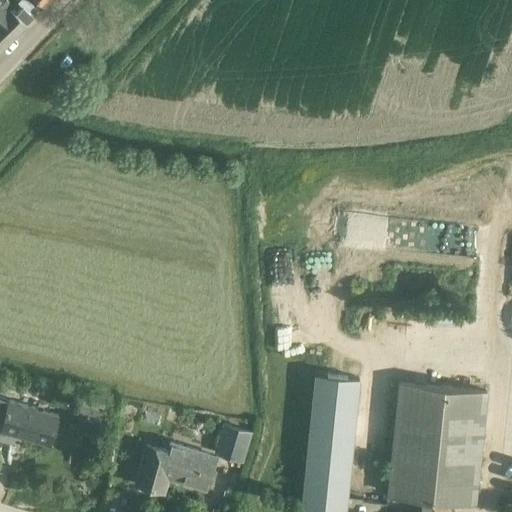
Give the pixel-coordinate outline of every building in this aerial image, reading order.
[(0,49),(2,51),(30,21),(27,18),(30,14),(23,7),(18,13),(11,7),(9,10),(0,1),(0,49)] [(315,372),(301,511),(305,511),(346,511),(361,377),(315,372)] [(400,378),(390,472),(388,492),(419,496),(416,511),(452,511),(453,499),(477,501),(489,388),(400,378)] [(105,400),(82,393),(76,410),(99,417),(105,400)] [(58,414),(9,400),(0,397),(0,424),(22,431),(21,435),(49,444),(58,414)] [(143,411),(140,423),(160,428),(162,416),(143,411)] [(117,418),(116,429),(130,431),(132,420),(117,418)] [(243,461),(252,430),(223,421),(214,452),(243,461)] [(150,445),(145,463),(139,482),(136,481),(135,482),(164,491),(169,475),(184,479),(183,482),(206,489),(216,455),(170,441),(168,450),(150,445)]
